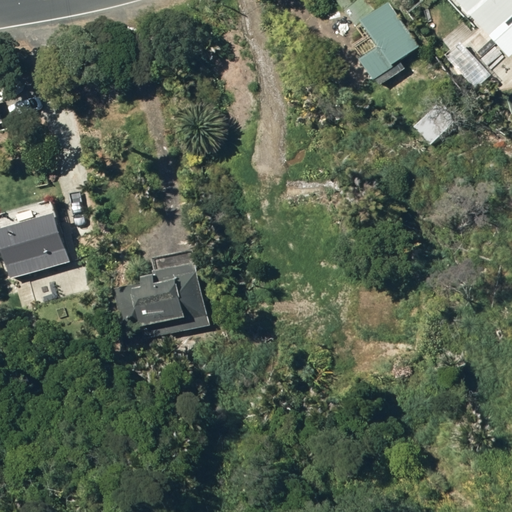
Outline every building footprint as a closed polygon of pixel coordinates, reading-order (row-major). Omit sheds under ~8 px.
[(511,0),(444,0),(503,60),(508,55),(511,58),(511,0)] [(357,23),(374,49),(358,60),(350,48),(331,61),(353,93),(371,81),(376,88),(401,71),(394,61),(413,49),(384,5),(357,23)] [(2,102),(0,103),(0,126),(9,124),(2,102)] [(261,200),(261,169),(243,169),(242,200),(261,200)] [(26,229),(8,234),(21,280),(77,264),(64,218),(50,222),(48,215),(24,222),(26,229)] [(155,281),(155,284),(122,291),(132,337),(150,333),(151,340),(220,327),(208,266),(166,274),(167,278),(155,281)] [(349,353),(359,353),(358,378),(394,378),(395,354),(416,354),(417,309),(396,308),(396,280),(350,279),(349,353)] [(256,313),(253,351),(313,355),(316,317),(256,313)] [(350,367),(339,335),(320,342),(331,374),(350,367)]
